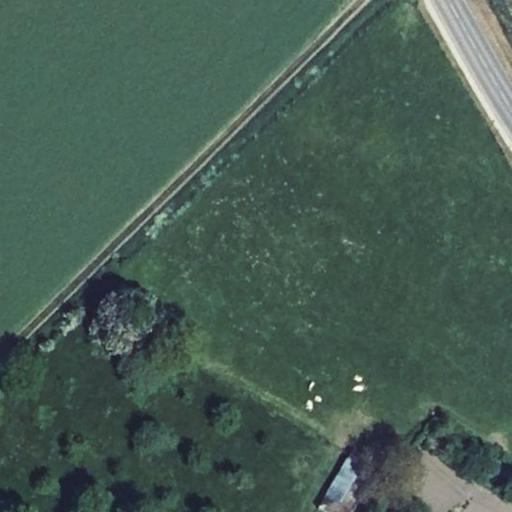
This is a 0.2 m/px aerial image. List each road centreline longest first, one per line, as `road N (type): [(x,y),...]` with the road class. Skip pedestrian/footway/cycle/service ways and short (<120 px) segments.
road 1 (track): [(376,0),(0,363)]
road 2 (tertiary): [(446,0),(511,114)]
